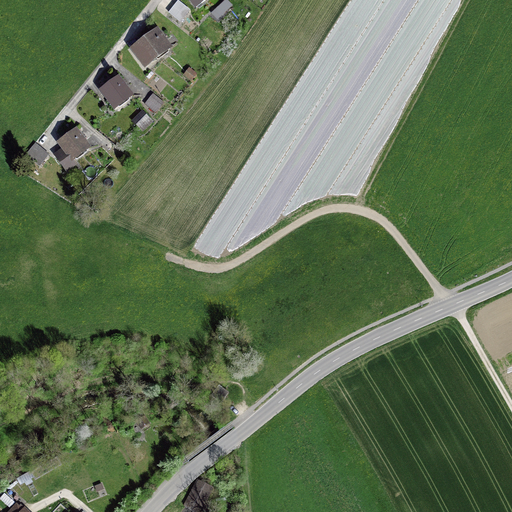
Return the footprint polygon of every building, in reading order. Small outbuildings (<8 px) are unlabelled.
[(177,4),(168,14),(180,24),(188,13),(177,4)] [(170,50),(157,31),(131,49),(145,68),(170,50)] [(129,99),(117,80),(102,90),(113,108),(129,99)] [(152,96),(145,106),(156,114),(163,104),(152,96)] [(142,114),(131,124),(141,133),(151,124),(142,114)] [(88,149),(75,131),(58,143),(71,161),(88,149)] [(26,156),(37,167),(47,157),(35,145),(26,156)] [(223,402),(228,394),(219,388),(213,396),(223,402)] [(198,485),(185,508),(191,511),(208,511),(217,495),(198,485)]
